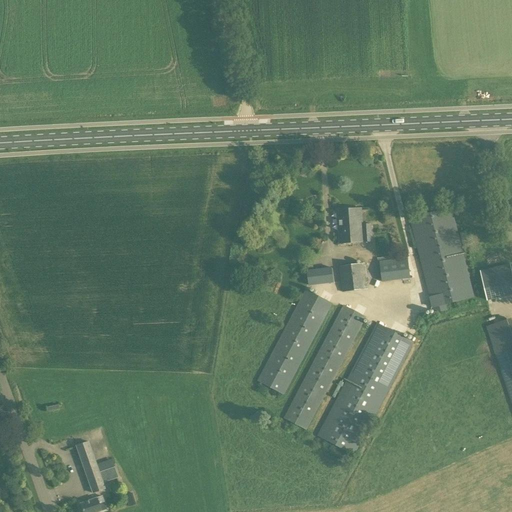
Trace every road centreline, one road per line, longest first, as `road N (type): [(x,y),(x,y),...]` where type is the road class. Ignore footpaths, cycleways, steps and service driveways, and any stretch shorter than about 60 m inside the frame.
road 1 (primary): [(511,119),(0,144)]
road 2 (tertiary): [(50,511),(0,372)]
road 3 (track): [(246,118),(218,0)]
